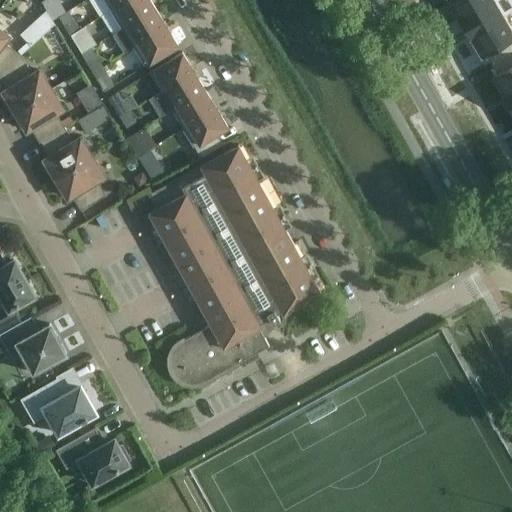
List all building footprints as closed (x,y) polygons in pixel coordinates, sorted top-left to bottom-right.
[(52,0),(44,0),(41,2),(48,12),(57,7),(52,0)] [(104,0),(111,10),(127,0),(104,0)] [(150,0),(127,0),(111,10),(122,29),(155,8),(150,0)] [(490,0),(450,0),(448,2),(458,19),(491,0),(490,0)] [(491,0),(458,19),(468,37),(501,18),(491,0)] [(155,8),(122,29),(112,34),(124,53),(133,47),(166,27),(155,8)] [(64,24),(71,35),(80,29),(73,18),(64,24)] [(511,36),(501,18),(468,37),(480,57),(484,55),(489,65),(511,51),(511,36)] [(166,27),(133,47),(145,66),(161,56),(178,45),(166,27)] [(86,40),(80,29),(71,35),(77,45),(86,40)] [(0,30),(0,74),(21,55),(3,42),(8,36),(0,30)] [(511,51),(489,65),(494,73),(490,75),(503,97),(511,91),(511,51)] [(182,53),(165,63),(149,73),(161,92),(194,71),(182,53)] [(21,55),(0,74),(0,80),(7,89),(3,92),(6,96),(3,98),(10,110),(9,111),(11,113),(51,89),(39,70),(32,74),(21,55)] [(86,61),(93,71),(102,66),(96,55),(86,61)] [(93,71),(99,82),(105,91),(114,85),(102,66),(93,71)] [(194,71),(161,92),(172,110),(205,90),(194,71)] [(51,89),(11,113),(12,116),(14,115),(21,127),(24,125),(27,130),(30,128),(39,142),(64,127),(56,112),(62,108),(51,89)] [(205,90),(172,110),(183,128),(216,108),(205,90)] [(511,91),(503,97),(511,113),(511,91)] [(114,106),(120,116),(129,111),(123,100),(114,106)] [(88,116),(93,125),(109,115),(103,106),(88,116)] [(228,127),(216,108),(183,128),(201,158),(223,144),(217,134),(228,127)] [(136,121),(129,111),(120,116),(127,127),(136,121)] [(64,127),(39,142),(48,157),(45,159),(47,164),(44,166),(51,178),(50,178),(52,181),(92,157),(80,138),(73,142),(64,127)] [(132,135),(125,139),(129,147),(136,157),(145,152),(156,145),(144,127),(132,135)] [(211,324),(181,341),(178,343),(175,346),(173,349),(171,352),(170,356),(169,360),(169,364),(170,367),(171,371),(173,374),(175,378),(178,380),(181,382),(185,384),(189,385),(193,385),(196,385),(200,384),(204,382),(269,346),(264,337),(262,338),(257,328),(260,326),(258,323),(269,317),(272,323),(280,319),(276,313),(281,310),(283,314),(320,293),(238,145),(148,194),(156,209),(149,212),(211,324)] [(163,167),(156,156),(142,165),(149,176),(163,167)] [(92,157),(52,181),(54,184),(55,183),(62,195),(65,193),(68,198),(71,195),(80,210),(106,195),(97,180),(103,176),(92,157)] [(142,171),(133,177),(139,187),(148,181),(142,171)] [(0,252),(0,292),(9,309),(18,304),(20,307),(33,300),(31,297),(34,295),(26,282),(26,280),(25,280),(22,275),(23,275),(22,274),(14,260),(7,264),(0,252)] [(8,316),(13,326),(0,333),(0,352),(7,349),(13,359),(22,354),(33,373),(66,354),(50,324),(39,330),(32,316),(21,321),(16,312),(8,316)] [(57,378),(20,399),(34,423),(47,415),(58,434),(81,421),(82,422),(87,419),(87,418),(96,413),(85,393),(87,392),(87,390),(84,392),(80,385),(66,393),(57,376),(56,376),(57,378)] [(56,449),(56,450),(66,468),(80,460),(93,483),(95,482),(97,485),(110,478),(108,475),(128,463),(127,461),(130,459),(122,445),(118,447),(114,439),(105,444),(95,427),(56,449)] [(56,450),(56,449),(48,436),(35,444),(43,457),(56,450)] [(68,500),(74,511),(85,505),(79,494),(68,500)]
